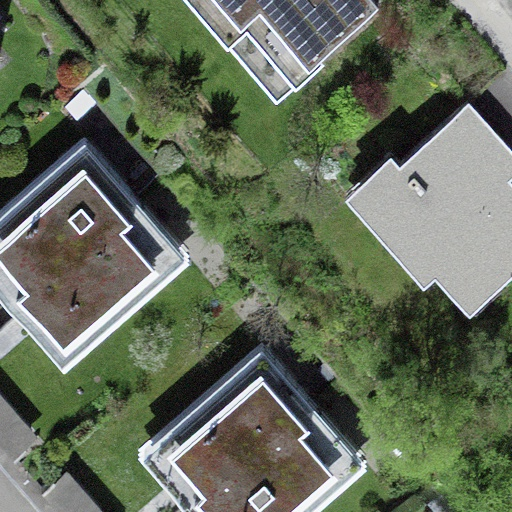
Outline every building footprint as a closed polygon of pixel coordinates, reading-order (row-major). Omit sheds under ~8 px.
[(203,0),(212,10),(224,0),(237,0),(297,70),(376,3),(373,0),(203,0)] [(375,197),(425,254),(433,247),(477,298),(511,267),(511,181),(487,154),(503,140),(468,100),(400,159),(408,169),(375,197)] [(144,204),(87,139),(0,214),(0,250),(25,279),(5,297),(17,311),(62,362),(166,270),(124,221),(144,204)] [(0,438),(14,454),(38,436),(0,392),(0,356),(32,328),(17,311),(0,325),(0,304),(7,299),(0,291),(0,438)] [(302,426),(321,410),(264,345),(160,436),(202,485),(183,501),(185,503),(192,511),(302,511),(345,475),(302,426)] [(41,486),(64,511),(175,511),(185,503),(183,501),(170,486),(139,511),(104,511),(64,466),(41,486)]
